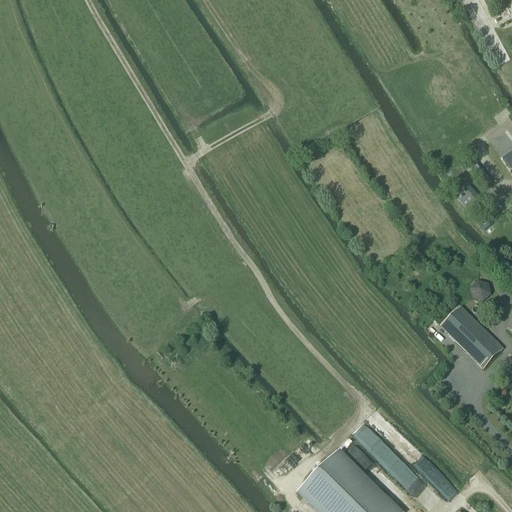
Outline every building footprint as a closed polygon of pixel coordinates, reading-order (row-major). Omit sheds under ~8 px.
[(511,152),(502,159),(511,173),(511,152)] [(485,191),(492,184),(476,166),(468,173),(485,191)] [(467,186),(454,197),(473,219),(486,208),(483,205),(475,196),(467,186)] [(490,297),(487,286),(477,283),(469,291),(472,301),(483,304),(490,297)] [(483,371),(503,351),(460,309),(440,329),(483,371)] [(510,371),(511,369),(511,353),(509,357),(503,364),(510,371)] [(400,511),(339,451),(297,494),(314,511),(400,511)]
